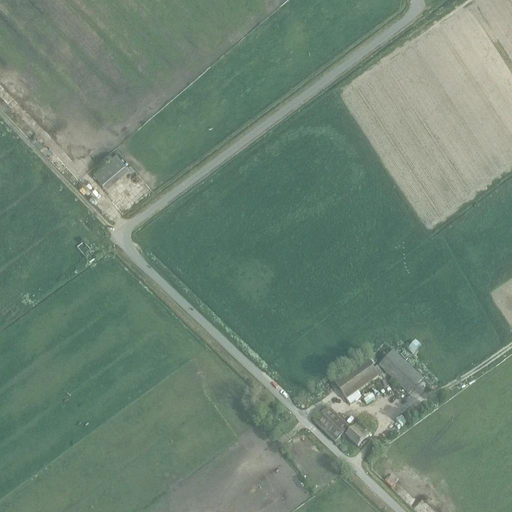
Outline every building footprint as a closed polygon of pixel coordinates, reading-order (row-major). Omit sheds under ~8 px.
[(115,153),(93,173),(104,185),(126,166),(115,153)] [(77,248),(89,264),(96,259),(83,243),(77,248)] [(415,340),(408,349),(414,354),(422,345),(415,340)] [(422,380),(393,352),(379,367),(408,394),(422,380)] [(367,361),(366,362),(335,383),(347,400),(358,392),(379,378),(367,361)] [(358,392),(347,400),(350,405),(361,397),(358,392)] [(315,423),(335,443),(349,428),(329,409),(315,423)] [(391,425),(396,431),(407,421),(402,416),(391,425)] [(346,436),(358,448),(372,433),(360,421),(346,436)]
